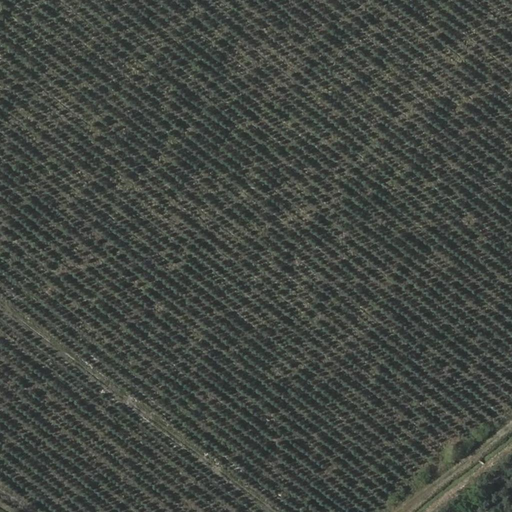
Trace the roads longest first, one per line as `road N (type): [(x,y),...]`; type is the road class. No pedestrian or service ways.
road 1 (track): [(297,511),(0,285)]
road 2 (track): [(511,416),(387,511)]
